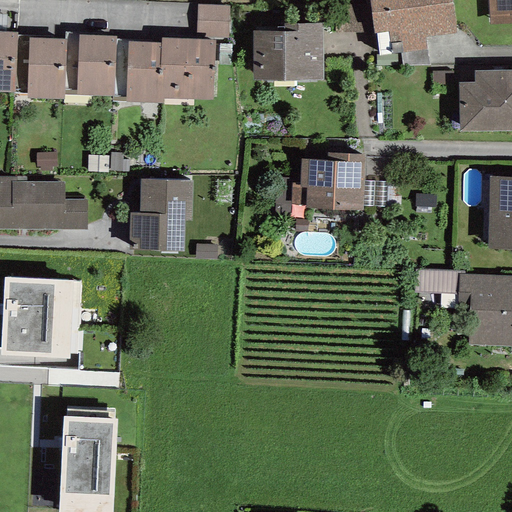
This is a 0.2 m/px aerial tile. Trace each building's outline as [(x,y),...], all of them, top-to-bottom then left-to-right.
[(369,0),(374,33),(376,33),(379,55),(426,49),(425,38),(456,34),(452,0),(369,0)] [(511,0),(487,0),(489,25),(511,23),(511,0)] [(196,37),(228,38),(229,6),(197,5),(196,37)] [(252,31),(252,81),(323,80),(323,23),(283,23),(283,31),(252,31)] [(17,32),(0,31),(0,92),(15,93),(17,32)] [(116,36),(78,35),(76,95),(113,96),(116,36)] [(66,39),(29,38),(27,99),(64,100),(66,39)] [(163,69),(162,99),(213,101),(215,39),(160,38),(160,44),(159,68),(163,69)] [(128,43),(126,102),(162,103),(162,99),(163,69),(159,68),(160,44),(128,43)] [(459,132),(511,131),(511,70),(474,71),(474,82),(458,83),(459,132)] [(40,172),(51,171),(51,167),(56,167),(56,152),(35,153),(36,167),(40,167),(40,172)] [(109,171),(128,172),(128,159),(122,159),(122,152),(110,152),(109,171)] [(291,183),(291,204),(305,205),(305,207),(363,210),(363,206),(364,181),(365,154),(327,152),(326,159),(301,158),(300,183),(291,183)] [(87,172),(108,173),(108,156),(87,155),(87,172)] [(0,229),(86,230),(86,200),(64,200),(64,182),(26,182),(26,177),(0,176),(0,229)] [(511,177),(488,176),(487,249),(511,249),(511,177)] [(128,250),(184,252),(184,221),(191,221),(192,181),(140,179),(139,213),(129,213),(128,250)] [(387,182),(364,181),(363,206),(387,207),(387,182)] [(217,258),(216,244),(195,245),(196,258),(217,258)] [(458,274),(464,274),(464,271),(414,270),(414,293),(418,293),(432,293),(458,294),(458,274)] [(469,305),(468,345),(511,346),(511,275),(464,274),(458,274),(458,294),(457,305),(469,305)] [(1,355),(69,359),(69,353),(76,354),(80,281),(4,277),(1,355)] [(432,293),(418,293),(418,301),(432,302),(432,293)] [(111,511),(116,419),(114,419),(114,412),(66,409),(66,417),(63,416),(58,511),(111,511)]
